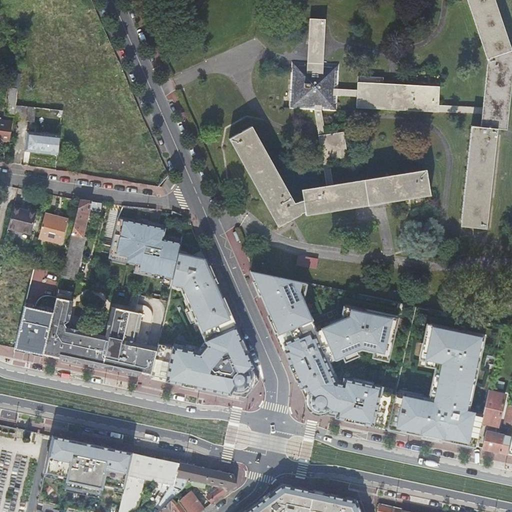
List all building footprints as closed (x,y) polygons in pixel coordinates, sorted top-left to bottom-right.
[(325,20),(309,19),(308,63),(292,62),(290,109),(314,111),(326,187),(301,190),(303,201),(293,203),(251,126),(229,139),(278,227),(300,214),(305,212),(305,216),(430,200),(427,174),(333,186),(329,162),(347,159),(343,132),(325,135),(322,111),(336,112),(337,96),(357,98),(356,108),(483,115),(482,129),(472,128),(462,228),(489,230),(498,130),(507,131),(511,65),(511,56),(493,0),(466,0),(487,62),(483,108),(439,105),(440,88),(384,84),(384,78),(358,76),(357,91),(338,90),(339,65),(323,64),(325,20)] [(20,78),(20,73),(10,72),(9,87),(11,87),(9,107),(7,107),(6,115),(15,116),(17,106),(20,78)] [(0,120),(0,142),(3,143),(3,140),(10,141),(11,131),(6,131),(8,121),(0,120)] [(60,140),(60,135),(28,131),(26,150),(58,154),(60,140)] [(81,200),(63,272),(63,273),(62,277),(76,280),(86,237),(83,236),(90,209),(97,210),(98,202),(81,200)] [(37,211),(14,204),(8,228),(31,235),(37,211)] [(46,214),(40,237),(63,243),(69,219),(61,216),(60,218),(46,214)] [(165,276),(173,278),(175,273),(179,252),(180,249),(181,243),(175,241),(164,239),(165,236),(167,228),(166,228),(147,224),(139,222),(133,221),(119,218),(111,253),(129,256),(128,261),(136,263),(141,264),(140,271),(165,276)] [(181,253),(179,252),(175,273),(173,278),(172,284),(184,287),(187,293),(184,294),(191,309),(196,320),(196,322),(198,321),(206,339),(208,344),(200,353),(195,352),(195,350),(185,348),(175,346),(159,342),(158,346),(154,363),(155,364),(152,376),(216,390),(246,397),(259,381),(214,279),(206,259),(193,256),(181,253)] [(164,279),(165,276),(140,271),(141,264),(136,263),(134,273),(164,279)] [(395,396),(395,393),(381,390),(382,386),(373,384),(353,379),(344,377),(342,383),(335,382),(327,362),(325,358),(334,354),(336,358),(343,355),(356,350),(361,348),(374,351),(385,353),(388,342),(391,343),(395,326),(390,325),(392,315),(349,306),(347,314),(342,316),(329,323),(330,324),(317,330),(313,332),(308,320),(312,318),(301,294),(295,280),(250,270),(265,305),(286,353),(301,387),(303,386),(304,389),(308,397),(307,399),(307,401),(307,402),(308,404),(309,406),(309,407),(310,407),(310,408),(312,410),(314,411),(317,412),(319,412),(322,412),(323,412),(325,411),(336,413),(335,416),(361,422),(370,424),(387,428),(392,406),(393,403),(395,396)] [(306,282),(295,280),(301,294),(304,293),(306,282)] [(184,287),(172,284),(172,285),(181,288),(184,294),(187,293),(184,287)] [(74,301),(57,297),(53,312),(43,353),(104,366),(104,364),(109,365),(108,367),(111,368),(112,365),(117,366),(116,369),(134,373),(141,374),(152,376),(155,364),(154,363),(158,346),(148,344),(138,341),(143,313),(113,306),(107,329),(102,333),(75,327),(69,320),(74,301)] [(15,347),(26,350),(35,352),(43,353),(53,312),(25,306),(15,347)] [(196,320),(191,309),(186,311),(191,322),(196,320)] [(313,332),(317,330),(312,318),(308,320),(313,332)] [(425,359),(427,359),(442,362),(433,402),(416,398),(417,394),(416,394),(407,392),(407,396),(395,393),(395,396),(393,403),(392,406),(387,428),(398,430),(434,438),(466,445),(475,447),(481,422),(483,414),(468,410),(483,347),(483,346),(479,345),(482,334),(433,324),(432,325),(428,342),(425,359)] [(424,341),(428,342),(432,325),(428,324),(424,341)] [(208,344),(206,339),(196,350),(195,350),(195,352),(200,353),(208,344)] [(385,353),(374,351),(373,353),(373,356),(388,359),(391,343),(388,342),(385,353)] [(356,350),(343,355),(345,360),(358,354),(356,350)] [(325,358),(327,362),(336,358),(334,354),(325,358)] [(442,362),(427,359),(426,364),(436,366),(430,396),(417,394),(416,398),(433,402),(442,362)] [(323,414),(335,416),(336,413),(325,411),(323,412),(322,412),(319,412),(317,412),(314,411),(312,410),(310,408),(310,407),(309,407),(309,406),(308,404),(307,402),(307,401),(307,399),(308,397),(304,389),(303,386),(301,387),(305,398),(305,403),(307,408),(313,413),(318,414),(323,414)] [(505,394),(489,390),(483,414),(482,417),(481,422),(498,426),(505,394)] [(486,431),(483,448),(492,450),(507,454),(511,434),(511,405),(510,404),(504,427),(508,428),(508,429),(506,430),(505,429),(503,435),(500,434),(500,431),(490,428),(489,431),(486,431)] [(69,440),(53,436),(46,471),(68,476),(65,488),(99,496),(102,486),(124,491),(133,453),(69,440)] [(352,500),(282,485),(246,511),(359,511),(358,507),(352,500)]
